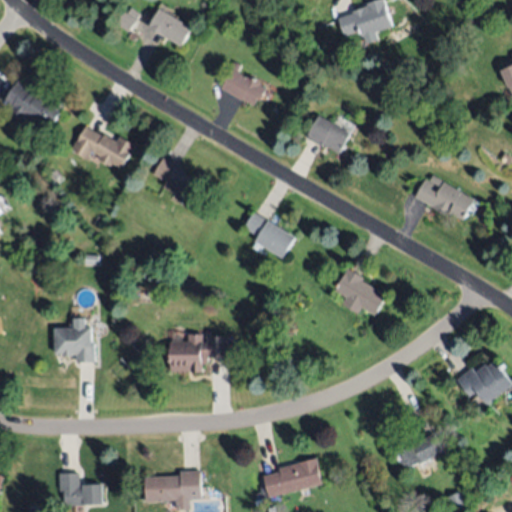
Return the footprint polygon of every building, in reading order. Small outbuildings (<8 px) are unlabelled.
[(383,0),(392,26),(362,35),(359,29),(343,34),(338,17),(353,12),(352,10),(369,5),(368,3),(377,0),(383,0)] [(127,32),(115,23),(123,10),(128,14),(132,8),(137,12),(134,17),(136,19),(127,32)] [(191,27),(180,46),(148,27),(159,8),(191,27)] [(511,96),(500,70),(511,64),(511,96)] [(222,88),(234,69),(267,88),(260,101),(257,99),(253,106),(222,88)] [(41,127),(25,116),(22,121),(8,111),(12,106),(3,101),(17,80),(31,90),(32,88),(38,92),(39,90),(54,100),(58,95),(67,102),(51,126),(44,122),(41,127)] [(319,114),(350,131),(338,152),(321,144),(320,146),(306,139),(319,114)] [(85,126),(103,135),(103,133),(116,140),(119,136),(134,144),(121,169),(112,164),(110,167),(97,160),(99,156),(91,152),(87,159),(72,151),(85,126)] [(161,158),(203,183),(191,204),(163,187),(166,182),(152,174),(161,158)] [(474,199),(462,220),(450,214),(449,216),(414,196),(425,178),(428,180),(432,174),(474,199)] [(283,258),(254,241),(257,236),(243,228),(252,211),(295,236),(283,258)] [(50,240),(53,254),(42,256),(40,242),(50,240)] [(100,256),(99,265),(82,263),(84,253),(100,256)] [(361,280),(385,294),(373,314),(360,306),(356,314),(340,304),(344,297),(333,290),(347,267),(363,277),(361,280)] [(54,328),(90,328),(91,344),(94,343),(95,361),(76,361),(76,355),(62,355),(62,353),(55,353),(54,328)] [(171,372),(170,342),(189,341),(188,334),(202,334),(203,341),(208,341),(208,337),(228,336),(229,355),(207,356),(207,362),(200,362),(201,370),(171,372)] [(511,384),(487,403),(477,390),(469,396),(456,379),(471,368),(474,371),(484,364),(486,366),(494,360),(511,384)] [(442,451),(404,470),(395,452),(433,433),(442,451)] [(322,484),(268,497),(263,476),(280,472),(279,468),(315,459),(322,484)] [(144,477),(179,476),(179,472),(200,471),(201,499),(189,499),(189,509),(174,510),(174,500),(145,501),(144,477)] [(59,473),(78,472),(78,487),(82,487),(81,484),(102,483),(103,504),(65,505),(64,489),(60,490),(59,473)] [(447,497),(461,490),(467,503),(453,510),(447,497)]
